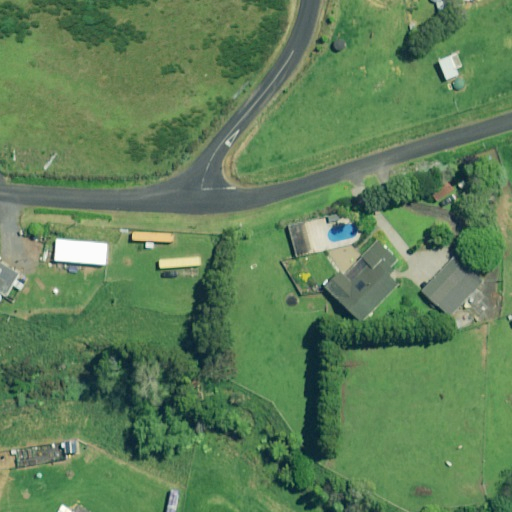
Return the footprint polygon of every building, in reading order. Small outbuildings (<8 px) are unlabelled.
[(312,253),(304,224),(290,227),(298,257),(312,253)] [(108,244),(58,241),(56,261),(107,265),(108,244)] [(400,286),(393,280),(397,275),(392,270),(400,262),(379,242),(365,256),(367,258),(347,279),(339,272),(325,287),(364,324),(400,286)] [(485,281),(459,256),(424,292),(451,317),(485,281)] [(0,263),(0,304),(18,275),(0,263)]
